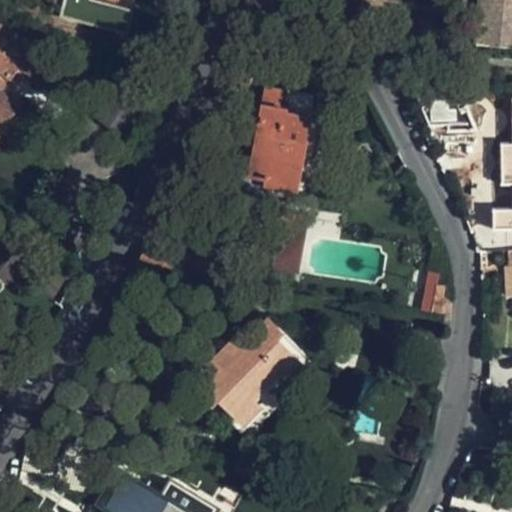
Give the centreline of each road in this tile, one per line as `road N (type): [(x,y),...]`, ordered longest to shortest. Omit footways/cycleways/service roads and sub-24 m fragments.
road 1 (residential): [(425,511),(446,464),(464,381),(462,293),(447,224),(328,0)]
road 2 (tertiary): [(0,457),(75,343),(177,137),(231,0)]
